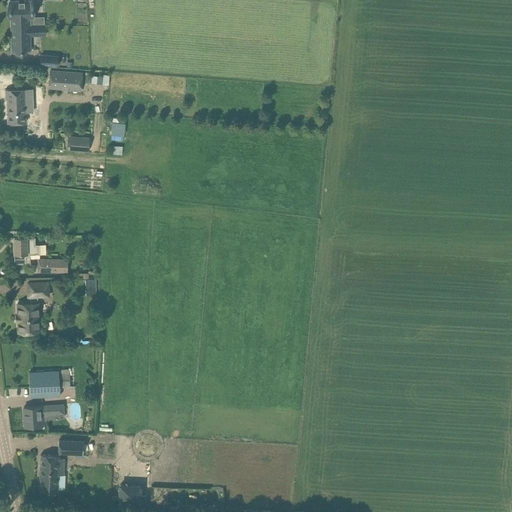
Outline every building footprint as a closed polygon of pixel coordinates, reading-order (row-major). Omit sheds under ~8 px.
[(12,17),(12,20),(32,20),(32,11),(32,9),(32,1),(24,1),(18,1),(9,2),(9,9),(9,12),(9,18),(12,17)] [(32,20),(12,20),(12,38),(12,51),(20,51),(22,51),(25,51),(25,35),(45,35),(45,24),(32,25),(32,20)] [(57,66),(58,56),(41,55),(40,65),(57,66)] [(82,73),(50,70),(49,88),(81,90),(82,73)] [(91,76),(90,84),(102,85),(103,77),(91,76)] [(34,88),(7,89),(7,98),(9,98),(10,123),(27,122),(27,98),(34,98),(34,88)] [(68,146),(68,149),(88,151),(89,138),(68,136),(68,137),(69,137),(68,143),(68,146)] [(14,251),(14,263),(30,263),(30,254),(40,254),(39,244),(35,244),(35,237),(34,237),(34,238),(27,238),(27,237),(14,237),(14,246),(13,246),(13,251),(14,251)] [(38,271),(62,272),(62,259),(55,259),(38,258),(38,271)] [(16,321),(17,321),(18,321),(18,332),(39,331),(38,302),(37,302),(37,296),(49,295),(48,282),(28,282),(28,296),(30,296),(30,303),(17,303),(18,314),(16,314),(16,321)] [(30,397),(40,396),(60,395),(60,387),(70,387),(69,370),(58,370),(29,372),(30,397)] [(25,426),(35,426),(45,425),(45,416),(53,415),(52,405),(34,406),(24,407),(25,426)] [(59,440),(58,453),(82,454),(83,441),(59,440)] [(39,489),(58,490),(58,489),(64,489),(65,474),(64,474),(64,457),(59,457),(59,455),(41,454),(39,489)] [(140,485),(120,484),(120,498),(140,499),(140,485)]
